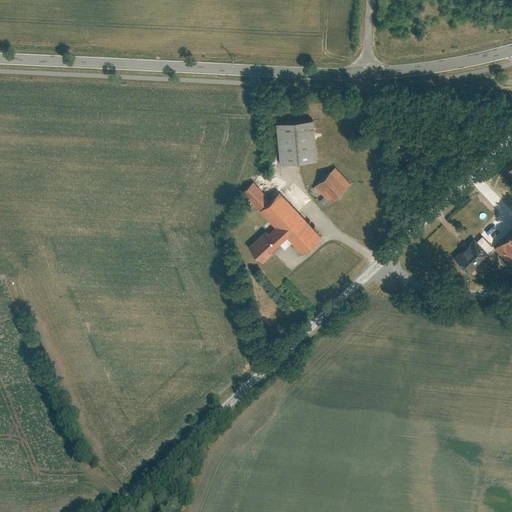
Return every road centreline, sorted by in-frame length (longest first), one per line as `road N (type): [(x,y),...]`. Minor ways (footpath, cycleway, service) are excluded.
road 1 (tertiary): [(365,73),(0,55)]
road 2 (unclassified): [(379,267),(114,511)]
road 3 (unclassified): [(511,135),(379,267)]
road 4 (tertiary): [(511,50),(365,73)]
road 5 (unclassified): [(379,267),(439,289),(511,297)]
